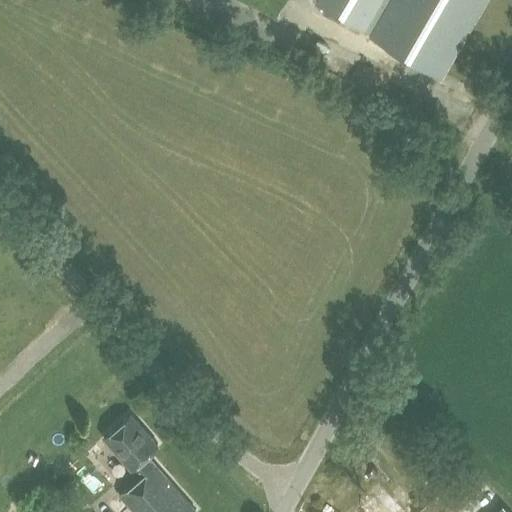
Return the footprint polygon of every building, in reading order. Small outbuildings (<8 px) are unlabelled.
[(318,0),(318,1),(365,29),(381,0),(318,0)] [(484,0),(381,0),(365,29),(441,74),(484,0)] [(410,142),(413,136),(404,131),(401,137),(410,142)] [(136,511),(191,511),(196,508),(147,452),(158,442),(132,412),(105,436),(139,476),(120,493),(136,511)] [(397,511),(383,497),(367,511),(397,511)] [(510,511),(501,503),(491,511),(510,511)]
